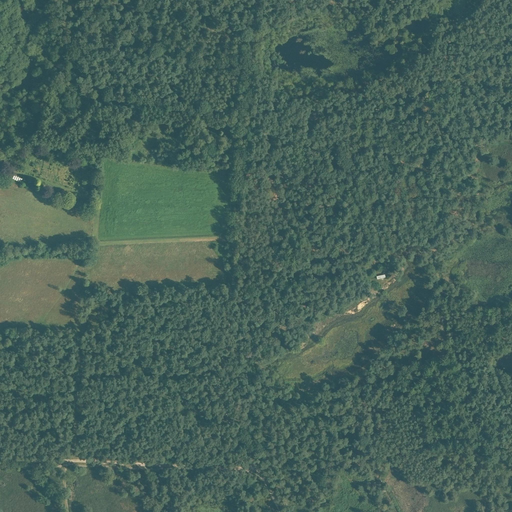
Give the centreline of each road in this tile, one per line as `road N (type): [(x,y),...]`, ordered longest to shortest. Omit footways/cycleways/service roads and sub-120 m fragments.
road 1 (track): [(502,459),(473,432),(342,463),(261,472)]
road 2 (track): [(254,464),(0,456)]
